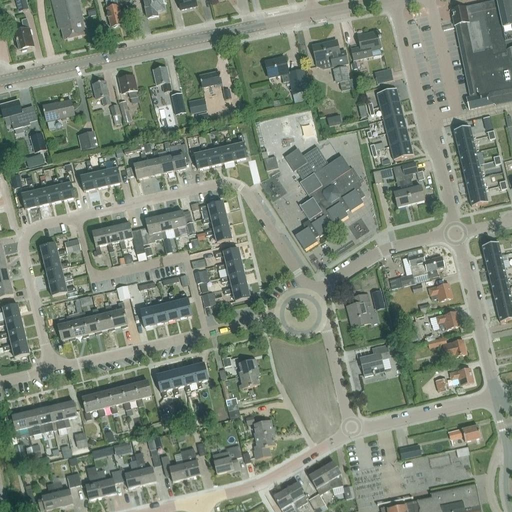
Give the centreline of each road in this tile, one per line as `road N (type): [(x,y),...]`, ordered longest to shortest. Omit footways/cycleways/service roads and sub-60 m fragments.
road 1 (residential): [(51,370),(24,254),(27,235),(44,223),(236,187),(311,295)]
road 2 (tertiary): [(0,81),(314,14)]
road 3 (tertiary): [(455,233),(393,0)]
road 4 (residential): [(51,370),(279,314)]
road 5 (residential): [(198,501),(252,487),(352,432)]
road 6 (tertiary): [(497,394),(455,233)]
road 7 (residential): [(311,295),(384,249),(455,233)]
road 8 (residential): [(352,432),(497,394)]
